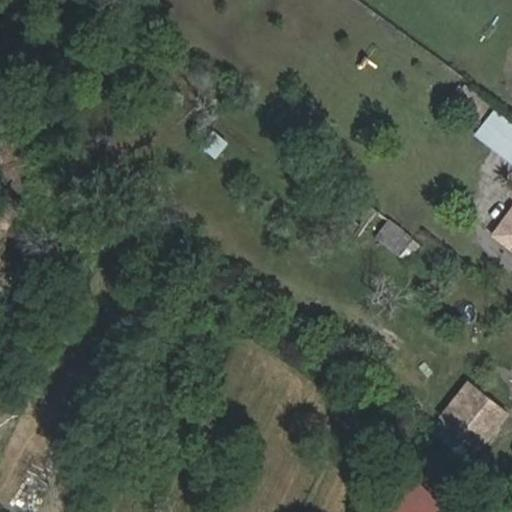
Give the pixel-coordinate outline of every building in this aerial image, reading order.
[(499,108),(470,86),(451,111),(480,133),(499,108)] [(221,133),(209,149),(221,157),(233,141),(221,133)] [(511,213),(494,239),(511,251),(511,213)] [(386,219),(374,241),(412,260),(424,238),(386,219)] [(472,444),(499,409),(468,385),(443,420),(472,444)] [(506,414),(499,409),(472,444),(480,450),(506,414)] [(392,511),(448,511),(468,475),(423,452),(391,511),(392,511)] [(375,511),(395,511),(397,509),(380,501),(375,511)]
